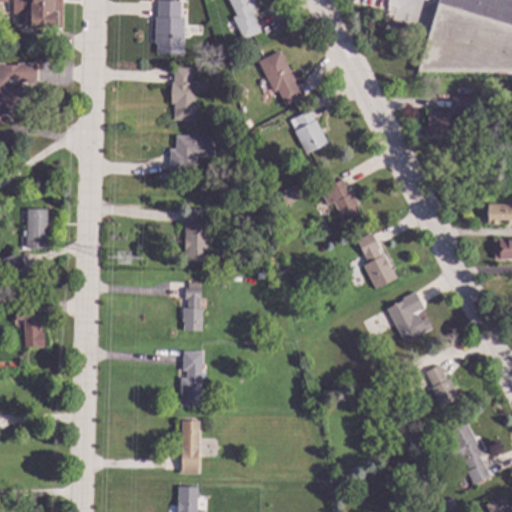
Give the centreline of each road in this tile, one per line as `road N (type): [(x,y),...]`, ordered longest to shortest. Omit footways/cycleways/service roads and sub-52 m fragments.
road 1 (residential): [(93,0),(81,511)]
road 2 (residential): [(317,0),(511,387)]
